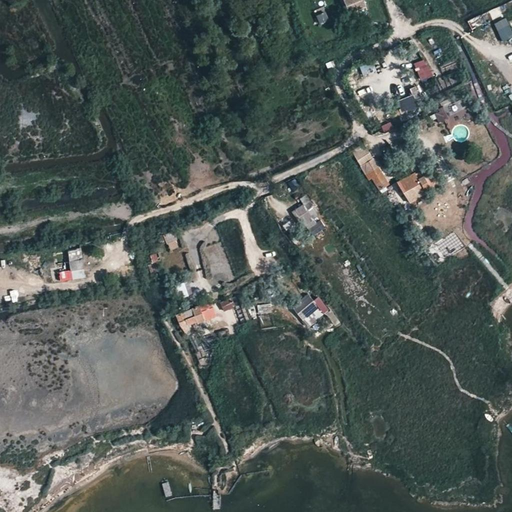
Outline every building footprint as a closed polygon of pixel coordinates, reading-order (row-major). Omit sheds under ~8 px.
[(362,0),(359,0),(347,6),(350,13),(365,5),(362,0)] [(324,8),(314,11),(318,25),(328,22),(324,8)] [(469,21),(472,28),(479,25),(476,17),(469,21)] [(501,41),(511,36),(511,31),(506,18),(494,23),(501,41)] [(414,64),(421,81),(433,76),(426,59),(414,64)] [(359,66),(362,75),(376,71),(373,62),(359,66)] [(396,93),(399,101),(413,96),(414,99),(419,97),(416,86),(396,93)] [(384,132),(393,128),(391,122),(381,126),(384,132)] [(376,193),(389,186),(366,144),(353,151),(376,193)] [(394,179),(410,204),(426,193),(423,188),(428,184),(423,176),(419,180),(414,173),(407,178),(403,173),(394,179)] [(294,210),(298,215),(307,209),(302,203),(294,210)] [(162,237),(166,245),(168,244),(176,240),(177,239),(172,231),(162,237)] [(176,240),(168,244),(170,251),(179,247),(176,240)] [(70,263),(71,271),(84,268),(83,261),(70,263)] [(291,307),(301,318),(316,306),(323,312),(327,309),(316,297),(312,301),(306,294),(291,307)] [(220,302),(223,310),(234,305),(230,297),(220,302)] [(181,313),(184,319),(191,316),(194,321),(202,317),(196,305),(181,313)] [(316,306),(301,318),(307,325),(323,312),(316,306)]
